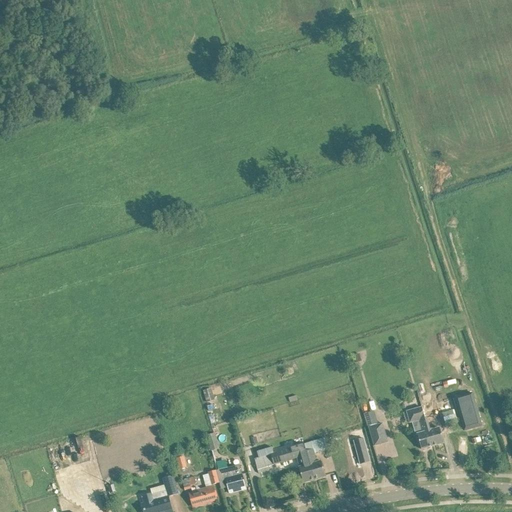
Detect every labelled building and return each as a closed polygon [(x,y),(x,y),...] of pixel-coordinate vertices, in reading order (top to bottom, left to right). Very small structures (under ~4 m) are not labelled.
[(354,364),(362,361),(360,353),(352,356),(354,364)] [(206,402),(213,401),(209,389),(203,391),(206,402)] [(473,393),(455,398),(464,431),(482,426),(473,393)] [(214,409),(212,403),(206,405),(207,411),(214,409)] [(443,428),(436,404),(422,408),(433,446),(444,443),(440,429),(443,428)] [(433,446),(422,408),(407,412),(410,423),(412,422),(416,435),(418,435),(422,450),(433,446)] [(449,415),(443,417),(446,426),(458,423),(454,410),(448,412),(449,415)] [(369,427),(374,446),(388,442),(383,423),(369,427)] [(215,433),(206,436),(211,451),(220,448),(215,433)] [(363,437),(354,440),(360,464),(370,462),(363,437)] [(325,439),(305,445),(315,480),(326,477),(321,461),(317,462),(314,453),(328,449),(325,439)] [(303,483),(315,480),(305,445),(304,445),(304,443),(303,444),(303,445),(298,447),(297,445),(296,446),(296,447),(291,448),(291,447),(278,451),(281,463),(301,457),(303,466),(299,467),(303,483)] [(176,458),(179,470),(187,467),(184,456),(182,457),(181,454),(177,455),(177,458),(176,458)] [(274,461),(272,454),(254,459),(257,470),(258,473),(269,470),(268,467),(275,465),(274,461)] [(217,471),(221,489),(228,487),(230,493),(246,489),(240,465),(217,471)] [(215,471),(207,473),(211,485),(218,483),(215,471)] [(174,475),(163,478),(165,486),(166,491),(152,495),(152,494),(151,494),(142,496),(144,503),(142,504),(144,511),(172,511),(168,497),(177,494),(179,494),(174,475)] [(191,486),(196,484),(194,476),(182,480),(185,490),(191,488),(191,486)] [(216,499),(213,487),(190,493),(191,497),(193,507),(206,503),(206,502),(216,499)]
